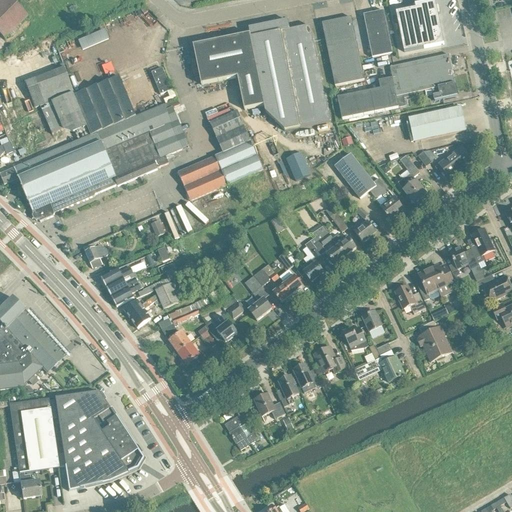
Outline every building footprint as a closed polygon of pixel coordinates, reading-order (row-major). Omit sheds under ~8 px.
[(0,0),(0,34),(4,39),(27,16),(10,0),(0,0)] [(416,9),(396,13),(404,53),(444,45),(438,15),(436,5),(435,1),(415,5),(416,9)] [(372,59),(383,56),(393,55),(384,11),(364,16),(366,25),(372,59)] [(335,87),(364,81),(351,18),(322,24),(335,87)] [(290,31),(288,21),(249,29),(250,35),(193,47),(202,86),(211,84),(238,78),(244,111),(264,107),(266,114),(285,132),(330,122),(310,27),(290,31)] [(89,44),(114,35),(111,28),(86,37),(89,44)] [(70,52),(80,49),(77,42),(68,45),(70,52)] [(455,85),(449,55),(390,68),(393,79),(379,82),(380,90),(338,99),(342,120),(399,109),(397,97),(408,95),(432,90),(455,85)] [(120,60),(110,62),(111,72),(121,70),(120,60)] [(35,109),(40,107),(74,93),(64,68),(26,83),(35,109)] [(172,91),(169,85),(163,70),(151,74),(158,89),(161,95),(172,91)] [(136,117),(119,77),(75,96),(86,127),(91,136),(0,174),(0,175),(5,186),(18,180),(28,203),(29,203),(33,214),(33,216),(34,220),(36,221),(39,220),(40,223),(53,217),(55,214),(94,197),(95,195),(117,186),(118,187),(158,170),(158,169),(169,164),(166,157),(183,150),(166,111),(173,109),(180,106),(177,100),(136,117)] [(434,101),(448,99),(457,96),(455,85),(432,90),(434,101)] [(174,88),(176,93),(170,96),(172,100),(184,96),(180,86),(174,88)] [(86,127),(75,96),(74,93),(40,107),(51,136),(63,131),(73,132),(86,127)] [(399,109),(406,107),(404,99),(409,98),(408,95),(397,97),(399,109)] [(415,143),(456,134),(465,132),(460,108),(410,119),(415,143)] [(173,109),(166,111),(183,150),(189,147),(173,109)] [(191,202),(263,171),(238,112),(210,124),(223,154),(178,173),(189,198),(191,202)] [(0,147),(0,158),(5,152),(7,155),(15,152),(10,143),(2,147),(0,147)] [(443,155),(436,160),(439,165),(443,170),(449,178),(457,172),(457,171),(471,160),(471,161),(472,161),(462,147),(454,154),(446,159),(443,155)] [(302,153),(286,160),(296,182),(312,175),(302,153)] [(425,167),(431,163),(423,153),(418,157),(425,167)] [(376,187),(373,184),(351,156),(335,168),(360,200),(370,192),(376,187)] [(409,173),(415,169),(406,156),(400,161),(409,173)] [(416,181),(411,176),(405,181),(404,180),(398,184),(414,205),(427,195),(416,181)] [(384,196),(389,192),(379,180),(373,184),(376,187),(370,192),(375,198),(378,198),(383,194),(384,196)] [(381,208),(384,212),(386,215),(385,216),(387,218),(388,217),(392,222),(404,212),(398,204),(394,199),(389,192),(384,196),(389,202),(381,208)] [(342,233),(347,229),(336,213),(332,208),(326,211),(330,217),(342,233)] [(364,220),(368,216),(362,209),(358,213),(364,220)] [(363,244),(376,234),(366,221),(353,231),(363,244)] [(159,222),(151,225),(156,238),(165,234),(159,222)] [(478,265),(485,261),(483,257),(495,251),(485,230),(471,236),(476,248),(471,250),(478,265)] [(328,235),(314,246),(321,255),(326,252),(322,247),(332,240),(328,235)] [(341,239),(337,236),(332,240),(338,247),(346,257),(356,249),(346,236),(341,239)] [(304,260),(307,264),(303,268),(297,272),(302,277),(305,274),(312,283),(324,274),(316,264),(323,259),(321,256),(321,255),(311,242),(310,242),(311,242),(306,246),(307,248),(303,251),(308,257),(304,260)] [(97,248),(95,244),(84,249),(86,253),(93,269),(103,265),(100,260),(106,257),(108,256),(109,254),(107,250),(105,249),(103,250),(101,246),(97,248)] [(335,266),(346,257),(338,247),(327,255),(335,266)] [(463,254),(460,247),(449,253),(454,264),(449,267),(454,278),(460,276),(458,270),(468,266),(471,271),(479,267),(478,265),(471,250),(463,254)] [(163,263),(168,261),(166,254),(168,253),(165,248),(157,251),(163,263)] [(290,271),(294,267),(284,254),(280,257),(290,271)] [(135,273),(146,269),(144,263),(130,269),(121,274),(119,269),(101,279),(106,288),(133,274),(135,273)] [(438,267),(428,271),(440,295),(442,299),(452,294),(450,290),(454,288),(456,287),(450,274),(446,264),(439,268),(438,267)] [(179,282),(173,270),(171,265),(161,269),(163,274),(166,273),(168,279),(143,291),(143,292),(138,294),(140,298),(156,292),(179,282)] [(183,277),(195,271),(193,265),(180,271),(183,277)] [(275,274),(268,266),(254,277),(262,288),(270,282),(269,281),(271,279),(274,283),(279,279),(275,274)] [(432,301),(439,298),(440,295),(428,271),(418,276),(423,287),(418,289),(422,298),(424,302),(430,299),(432,301)] [(111,298),(138,284),(140,283),(135,273),(133,274),(106,288),(111,298)] [(0,292),(9,284),(0,274),(0,292)] [(495,283),(492,276),(474,285),(477,291),(484,288),(491,303),(511,293),(511,290),(506,278),(495,283)] [(292,296),(303,287),(295,277),(284,285),(292,296)] [(160,299),(161,303),(164,310),(188,300),(179,281),(179,282),(156,292),(158,295),(160,299)] [(142,286),(141,283),(138,285),(138,284),(111,298),(117,308),(134,299),(132,294),(145,288),(144,285),(142,286)] [(282,304),(292,296),(284,285),(274,293),(282,304)] [(411,293),(408,287),(395,294),(403,311),(410,307),(414,315),(426,310),(418,294),(413,297),(412,295),(411,293)] [(257,322),(272,310),(264,300),(269,296),(262,288),(253,295),(260,303),(249,311),(257,322)] [(215,308),(220,306),(218,302),(224,300),(221,293),(224,292),(222,289),(210,295),(215,308)] [(148,308),(151,306),(155,303),(160,299),(158,295),(148,302),(142,306),(138,301),(124,311),(131,321),(148,308)] [(0,333),(24,312),(24,311),(11,298),(0,309),(0,333)] [(229,299),(222,305),(228,312),(235,307),(229,299)] [(165,324),(159,326),(161,331),(162,331),(174,325),(172,322),(198,311),(200,314),(205,312),(204,309),(203,306),(201,301),(169,316),(170,319),(169,320),(168,317),(163,319),(165,324)] [(244,312),(239,304),(238,304),(235,307),(228,312),(234,320),(244,312)] [(511,307),(503,312),(500,305),(491,310),(497,321),(502,319),(506,328),(511,325),(511,307)] [(456,311),(453,306),(447,309),(450,315),(456,311)] [(138,330),(146,324),(151,320),(151,319),(153,317),(150,313),(152,312),(150,311),(148,308),(131,321),(138,330)] [(178,336),(175,329),(179,327),(177,324),(200,315),(199,314),(200,314),(198,311),(172,322),(174,325),(162,331),(165,337),(178,353),(190,344),(182,333),(178,336)] [(0,391),(12,390),(23,388),(24,388),(24,386),(42,369),(46,374),(58,363),(65,356),(64,356),(24,312),(0,333),(0,391)] [(369,333),(382,327),(375,313),(362,319),(369,333)] [(237,335),(224,318),(220,321),(224,327),(218,332),(214,327),(210,331),(209,332),(218,342),(222,339),(226,344),(237,335)] [(437,329),(434,322),(419,329),(422,336),(419,338),(420,339),(417,340),(420,348),(423,347),(431,363),(452,353),(440,328),(437,329)] [(210,331),(207,327),(204,328),(198,333),(201,336),(207,332),(207,333),(209,332),(210,331)] [(366,342),(360,328),(354,331),(353,329),(343,334),(350,350),(352,352),(365,349),(369,347),(366,342)] [(216,345),(210,337),(207,333),(207,332),(201,336),(204,341),(205,340),(211,349),(216,345)] [(187,365),(199,356),(190,344),(178,353),(187,365)] [(380,357),(392,352),(388,344),(377,350),(380,357)] [(380,357),(377,350),(375,346),(369,349),(375,361),(376,361),(381,359),(380,357)] [(335,361),(328,348),(328,349),(316,355),(315,355),(324,374),(333,370),(335,375),(347,369),(341,358),(335,361)] [(212,354),(209,349),(204,353),(208,358),(212,354)] [(399,380),(401,379),(401,378),(405,376),(402,370),(400,370),(395,359),(380,365),(389,384),(399,379),(399,380)] [(367,374),(370,373),(379,369),(376,361),(375,361),(363,367),(367,374)] [(310,375),(305,366),(294,371),(297,378),(294,379),(297,385),(299,384),(302,390),(309,386),(311,391),(322,386),(319,380),(314,371),(315,373),(310,375)] [(292,380),(291,377),(279,383),(282,390),(277,393),(284,408),(295,403),(292,398),(299,395),(295,386),(297,385),(294,379),(292,380)] [(362,387),(356,390),(359,397),(356,398),(360,406),(369,402),(368,401),(365,394),(362,387)] [(372,390),(365,394),(368,401),(376,397),(372,390)] [(63,454),(65,466),(69,491),(109,482),(137,469),(143,460),(115,417),(98,392),(97,392),(85,394),(55,399),(55,401),(49,402),(51,419),(58,418),(59,428),(53,429),(57,455),(63,454)] [(273,406),(268,395),(254,401),(262,417),(271,413),(275,420),(285,415),(280,404),(273,406)] [(20,478),(24,477),(24,476),(24,474),(59,469),(57,455),(53,429),(51,419),(49,402),(49,400),(9,405),(16,453),(20,478)] [(251,434),(245,424),(251,421),(245,411),(238,416),(239,417),(225,426),(241,451),(259,440),(254,433),(251,434)] [(292,426),(288,419),(283,421),(288,432),(294,429),(293,426),(292,426)] [(20,480),(20,483),(23,500),(35,498),(34,496),(41,495),(39,481),(31,483),(30,476),(24,476),(24,477),(20,478),(20,480)] [(511,508),(511,498),(510,495),(498,502),(500,507),(507,503),(510,509),(511,508)] [(503,511),(500,507),(498,502),(486,510),(487,511),(491,511),(492,511),(493,511),(496,509),(498,511),(503,511)]
